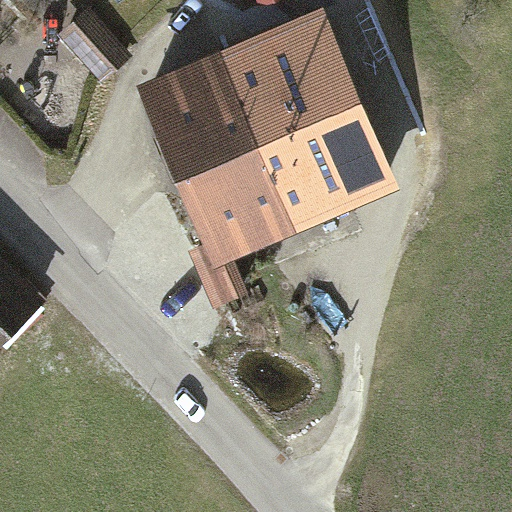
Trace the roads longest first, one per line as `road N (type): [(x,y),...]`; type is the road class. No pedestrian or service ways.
road 1 (track): [(290,511),(342,453),(359,308),(420,170),(399,96)]
road 2 (tertiary): [(0,206),(286,511)]
